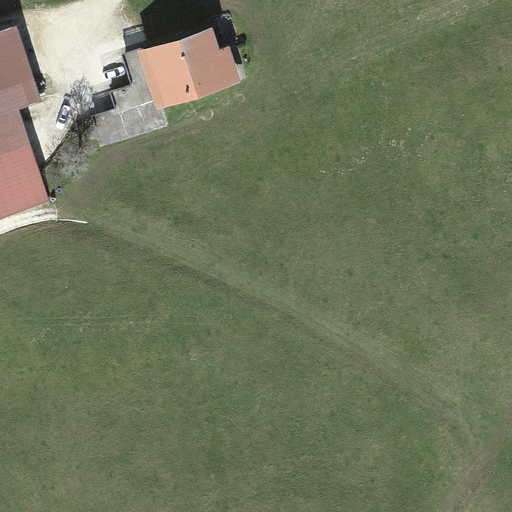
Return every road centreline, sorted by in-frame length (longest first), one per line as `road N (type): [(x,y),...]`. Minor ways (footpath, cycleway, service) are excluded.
road 1 (track): [(65,207),(331,321),(438,387),(461,412),(463,434),(457,476),(432,511)]
road 2 (track): [(0,173),(40,149),(72,71)]
